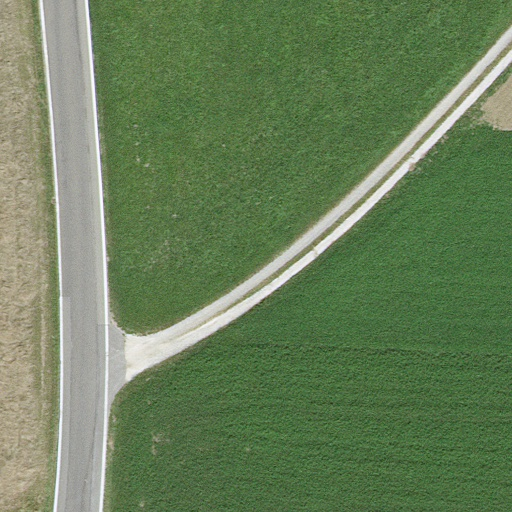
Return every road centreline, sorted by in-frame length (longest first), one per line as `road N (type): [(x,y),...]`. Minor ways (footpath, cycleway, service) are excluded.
road 1 (track): [(85,371),(147,352),(284,270),(511,44)]
road 2 (tertiary): [(77,511),(85,371),(66,0)]
